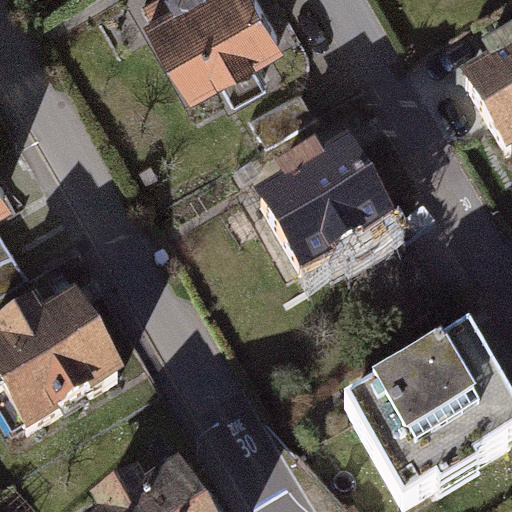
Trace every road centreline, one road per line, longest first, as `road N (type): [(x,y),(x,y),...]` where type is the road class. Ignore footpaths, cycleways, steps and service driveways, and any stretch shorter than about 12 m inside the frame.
road 1 (residential): [(283,511),(0,22)]
road 2 (residential): [(511,299),(334,0)]
